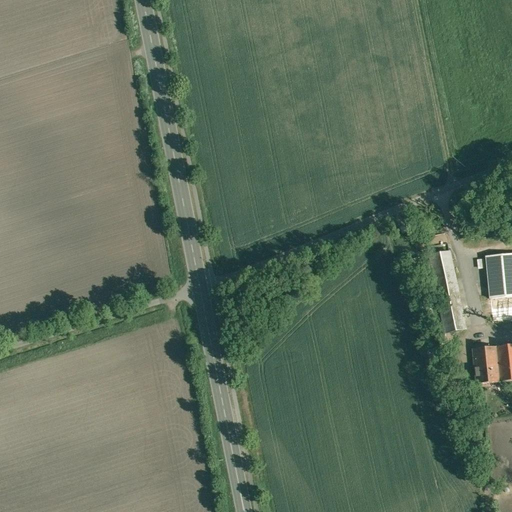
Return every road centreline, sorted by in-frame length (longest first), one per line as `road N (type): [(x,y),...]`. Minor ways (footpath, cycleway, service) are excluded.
road 1 (unclassified): [(511,164),(199,291)]
road 2 (secondary): [(143,0),(199,291)]
road 3 (secondary): [(199,291),(243,511)]
road 4 (unclassified): [(199,291),(0,353)]
road 5 (unknown): [(490,511),(475,316)]
